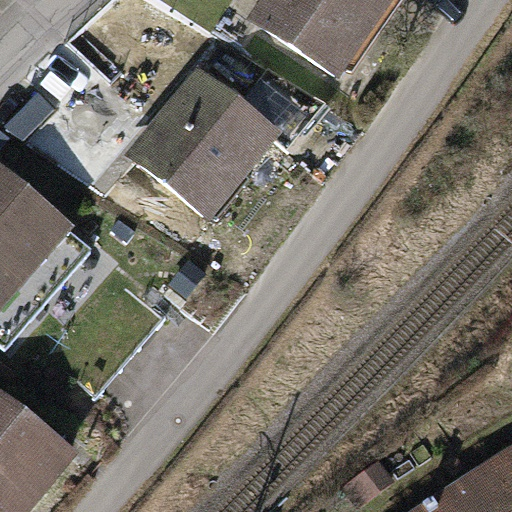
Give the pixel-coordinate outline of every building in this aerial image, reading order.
[(406,0),(274,0),(265,14),(352,76),(406,0)] [(283,67),(250,112),(285,137),(305,151),(337,106),(283,67)] [(195,73),(132,160),(222,225),(285,137),(250,112),(195,73)] [(0,166),(0,335),(2,337),(85,237),(0,166)] [(102,397),(168,322),(120,280),(54,355),(102,397)] [(41,511),(85,460),(0,388),(0,511),(41,511)] [(511,511),(511,474),(452,511),(511,511)]
